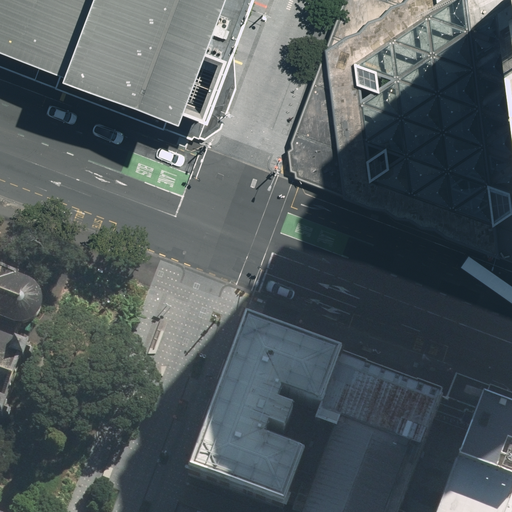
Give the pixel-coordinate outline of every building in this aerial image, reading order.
[(77,70),(101,79),(111,82),(130,90),(189,112),(206,118),(232,53),(238,40),(253,0),(0,0),(0,40),(22,49),(50,59),(77,70)] [(511,0),(442,0),(439,2),(438,0),(342,0),(288,145),(291,165),(292,175),(342,193),(511,253),(511,0)] [(0,63),(205,140),(221,130),(236,88),(232,53),(206,118),(189,112),(130,90),(111,82),(101,79),(77,70),(50,59),(22,49),(0,40),(0,63)] [(0,418),(4,420),(9,406),(27,359),(32,346),(19,341),(0,333),(0,325),(2,319),(8,324),(16,326),(23,326),(30,323),(37,319),(41,313),(44,306),(44,299),(42,291),(39,285),(33,280),(26,277),(19,276),(20,272),(0,264),(0,418)] [(246,325),(190,473),(280,507),(282,500),(291,476),(298,457),(261,443),(266,431),(285,438),(293,415),(278,409),(281,400),(318,414),(339,360),(246,325)] [(339,360),(318,414),(313,429),(333,436),(315,484),(291,476),(282,500),(306,509),(304,511),(383,511),(407,449),(419,453),(440,397),(339,360)] [(511,395),(455,374),(446,400),(511,424),(511,395)] [(511,511),(511,424),(446,400),(440,397),(419,453),(397,511),(511,511)]
